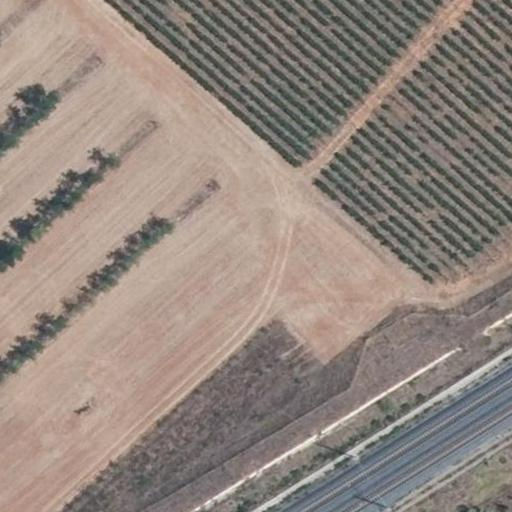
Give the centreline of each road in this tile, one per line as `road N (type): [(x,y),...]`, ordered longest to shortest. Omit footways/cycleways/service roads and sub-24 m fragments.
road 1 (track): [(85,0),(426,300)]
road 2 (track): [(464,0),(294,184)]
